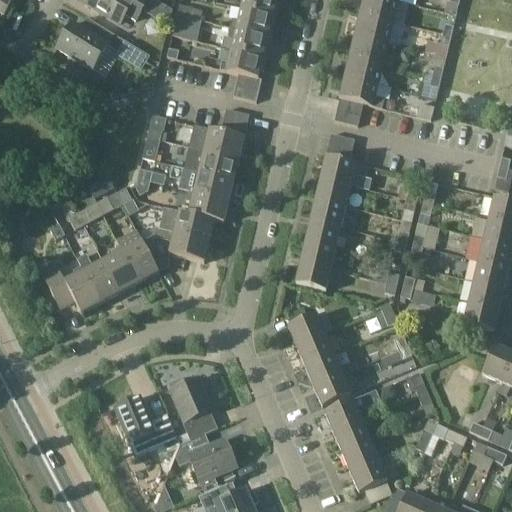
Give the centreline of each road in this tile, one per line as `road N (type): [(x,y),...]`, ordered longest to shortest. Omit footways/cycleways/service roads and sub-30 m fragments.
road 1 (residential): [(237,338),(321,0)]
road 2 (residential): [(13,399),(146,334),(237,338)]
road 3 (residential): [(310,511),(237,338)]
road 4 (primary): [(74,511),(13,399)]
